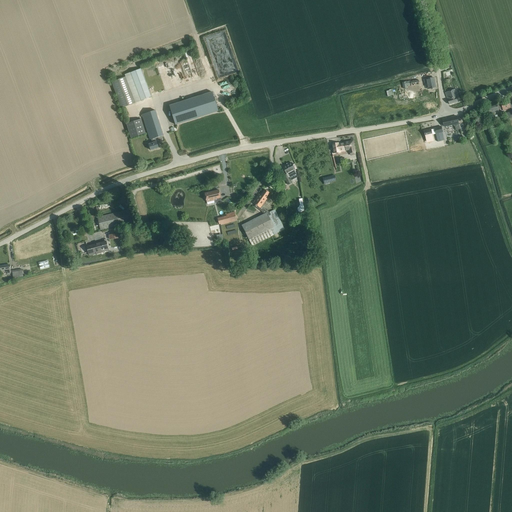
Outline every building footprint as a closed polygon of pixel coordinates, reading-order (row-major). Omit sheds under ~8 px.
[(188,59),(194,74),(198,72),(192,58),(188,59)] [(130,73),(141,101),(151,97),(141,69),(130,73)] [(162,75),(165,84),(170,83),(169,80),(175,78),(173,72),(162,75)] [(126,77),(111,82),(121,108),(136,103),(126,77)] [(434,78),(426,79),(424,80),(424,82),(426,82),(428,89),(436,87),(434,78)] [(413,81),(402,83),(403,89),(408,88),(407,86),(410,85),(411,86),(419,84),(418,80),(413,81)] [(449,104),(460,101),(458,97),(455,89),(446,93),(448,100),(449,104)] [(211,91),(170,105),(177,125),(218,111),(211,91)] [(501,104),(502,109),(503,110),(511,108),(509,101),(501,104)] [(487,106),(489,111),(489,113),(491,113),(492,116),(496,115),(495,111),(499,110),(497,103),(487,106)] [(155,110),(143,114),(151,139),(152,139),(153,143),(149,144),(151,150),(159,148),(156,138),(163,135),(155,110)] [(451,118),(449,119),(449,118),(443,119),(443,121),(442,121),(441,122),(442,125),(443,125),(444,125),(444,126),(453,124),(454,126),(459,125),(458,121),(457,116),(451,118)] [(141,119),(126,123),(131,138),(145,133),(141,119)] [(441,126),(424,131),(425,136),(436,133),(438,142),(445,140),(441,126)] [(332,144),(333,149),(334,153),(340,152),(340,151),(346,150),(349,149),(350,153),(351,155),(355,154),(355,152),(354,146),(353,141),(345,143),(339,144),(339,143),(332,144)] [(290,155),(280,158),(282,164),(292,161),(290,155)] [(296,173),(294,169),(297,168),(295,164),(293,165),(291,163),(283,167),(287,174),(287,175),(286,174),(284,175),(284,176),(288,185),(292,183),(289,177),(296,173)] [(335,175),(323,178),(324,184),(331,183),(331,182),(336,181),(335,175)] [(261,206),(267,199),(266,198),(270,193),(265,189),(261,195),(260,194),(253,203),(256,205),(254,206),(263,212),(264,214),(242,225),(252,246),(274,235),(284,230),(275,209),(270,213),(261,206)] [(215,203),(222,201),(219,190),(205,193),(207,202),(214,200),(215,203)] [(98,217),(102,230),(130,223),(127,210),(98,217)] [(221,225),(232,222),(237,221),(235,212),(226,215),(227,216),(218,219),(219,225),(221,224),(221,225)] [(223,239),(221,225),(210,227),(212,235),(215,234),(216,236),(217,236),(218,240),(223,239)] [(109,251),(108,246),(106,241),(87,246),(89,254),(96,252),(97,254),(109,251)] [(1,273),(2,273),(2,274),(4,274),(4,272),(8,271),(8,274),(11,274),(10,265),(1,266),(1,273)] [(22,270),(21,270),(12,271),(13,280),(16,280),(16,278),(23,277),(22,270)]
